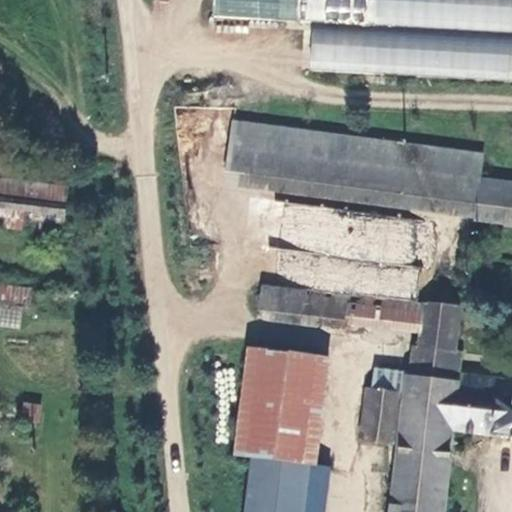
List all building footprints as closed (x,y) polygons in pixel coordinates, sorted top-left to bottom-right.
[(309,69),(511,80),(511,0),(212,0),(212,16),(312,22),(309,69)] [(475,146),(223,116),(218,167),(511,201),(511,173),(473,169),(475,146)] [(67,190),(0,179),(0,225),(62,235),(67,190)] [(0,303),(71,312),(73,290),(0,280),(0,303)] [(408,327),(411,300),(259,281),(256,308),(408,327)] [(460,306),(411,300),(408,327),(407,342),(412,343),(409,369),(397,368),(371,365),(369,385),(364,385),(359,436),(402,441),(395,511),(447,511),(457,428),(511,434),(511,376),(463,371),(465,350),(461,349),(466,302),(461,301),(460,306)] [(257,453),(318,460),(329,351),(242,341),(231,449),(257,453)] [(407,342),(400,341),(397,368),(409,369),(412,343),(407,342)] [(53,412),(35,409),(33,427),(49,429),(53,412)] [(324,511),(329,462),(318,460),(257,453),(250,511),(324,511)]
